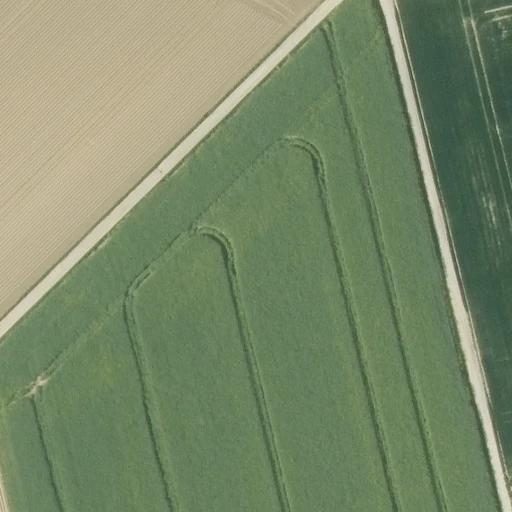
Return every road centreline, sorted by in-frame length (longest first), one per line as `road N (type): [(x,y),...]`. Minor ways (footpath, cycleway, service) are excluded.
road 1 (track): [(507,511),(388,0)]
road 2 (track): [(349,0),(0,346)]
